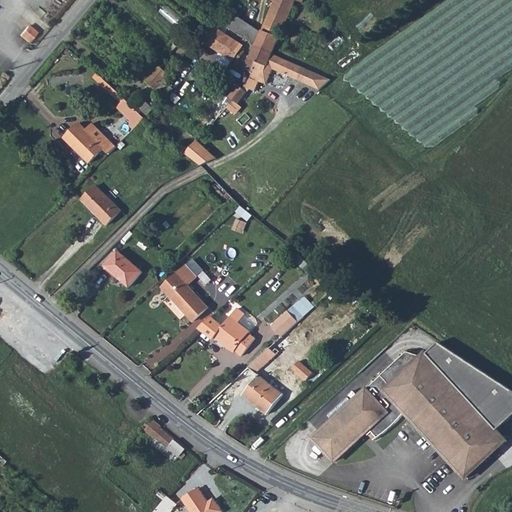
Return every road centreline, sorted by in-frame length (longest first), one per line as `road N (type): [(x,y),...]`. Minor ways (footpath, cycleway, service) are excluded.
road 1 (secondary): [(361,511),(284,483),(210,441),(0,270)]
road 2 (track): [(242,461),(511,217)]
road 3 (unclassified): [(0,104),(86,0)]
